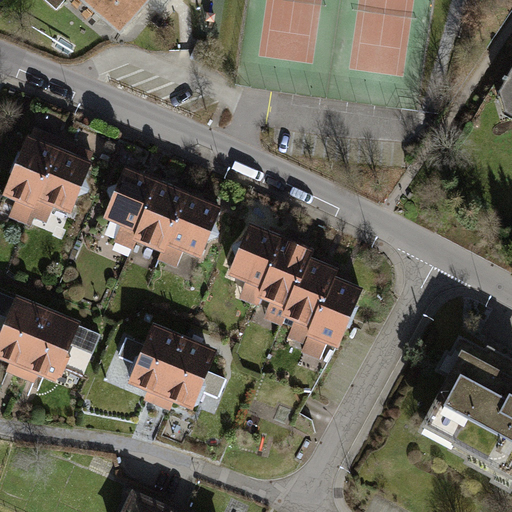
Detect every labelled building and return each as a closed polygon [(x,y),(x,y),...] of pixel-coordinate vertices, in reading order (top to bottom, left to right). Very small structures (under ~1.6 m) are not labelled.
[(64,0),(43,0),(56,12),(64,0)] [(81,0),(123,33),(150,0),(81,0)] [(210,44),(198,40),(191,58),(203,63),(210,44)] [(511,70),(500,92),(507,116),(511,118),(511,70)] [(58,146),(26,133),(3,195),(15,200),(9,219),(26,225),(29,216),(58,146)] [(93,161),(58,146),(29,216),(46,223),(53,207),(69,214),(93,161)] [(223,206),(122,165),(101,216),(121,224),(114,242),(131,249),(136,241),(161,253),(158,261),(177,269),(186,251),(201,257),(223,206)] [(314,249),(249,223),(225,274),(245,283),(239,300),(257,307),(260,300),(270,303),(262,318),(282,327),(286,319),(294,322),(288,339),(304,345),(301,352),(319,360),(326,345),(337,350),(365,289),(336,276),(339,268),(311,257),(314,249)] [(49,311),(0,290),(0,316),(5,318),(0,328),(0,359),(9,363),(5,373),(19,377),(49,311)] [(101,333),(49,311),(19,377),(33,383),(36,374),(55,381),(71,345),(92,355),(101,333)] [(186,337),(152,323),(143,344),(127,337),(119,357),(135,364),(126,383),(148,393),(144,401),(155,406),(186,337)] [(486,349),(459,335),(450,351),(445,348),(434,369),(446,378),(417,431),(465,462),(462,467),(510,493),(511,489),(511,356),(489,344),(486,349)] [(216,350),(186,337),(155,406),(170,411),(173,403),(192,410),(199,390),(218,398),(225,380),(207,372),(216,350)] [(180,511),(132,489),(121,511),(180,511)]
